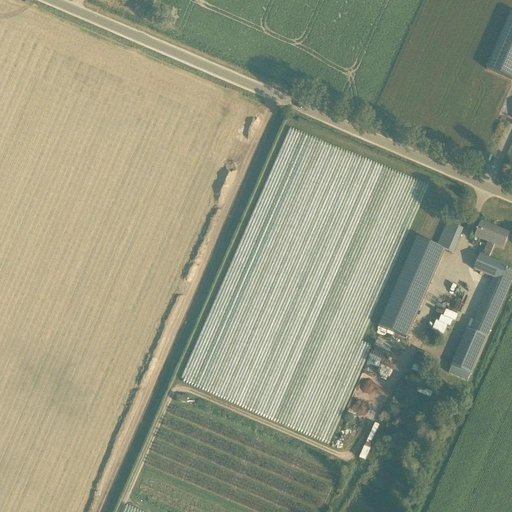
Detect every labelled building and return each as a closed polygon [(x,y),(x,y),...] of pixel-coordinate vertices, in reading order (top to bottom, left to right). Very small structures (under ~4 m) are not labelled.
[(511,80),(511,14),(508,13),(486,70),(511,80)] [(488,244),(482,256),(489,259),(495,247),(503,251),(509,237),(493,230),(493,228),(482,223),(475,239),(488,244)] [(448,224),(444,233),(458,239),(462,230),(448,224)] [(408,339),(440,248),(412,238),(378,334),(392,339),(393,334),(408,339)] [(480,255),(473,271),(493,280),(486,294),(503,301),(511,281),(511,273),(507,272),(508,268),(489,260),(489,259),(482,256),(480,255)] [(436,322),(432,332),(443,337),(447,326),(450,328),(453,322),(455,323),(457,316),(446,311),(443,318),(441,317),(439,323),(436,322)] [(493,325),(476,318),(473,325),(474,325),(471,331),(466,329),(451,367),(451,368),(470,375),(472,376),(490,332),(493,325)] [(418,352),(413,365),(426,371),(432,358),(418,352)] [(415,393),(430,399),(432,393),(418,387),(415,393)] [(365,462),(370,450),(363,447),(358,459),(365,462)]
